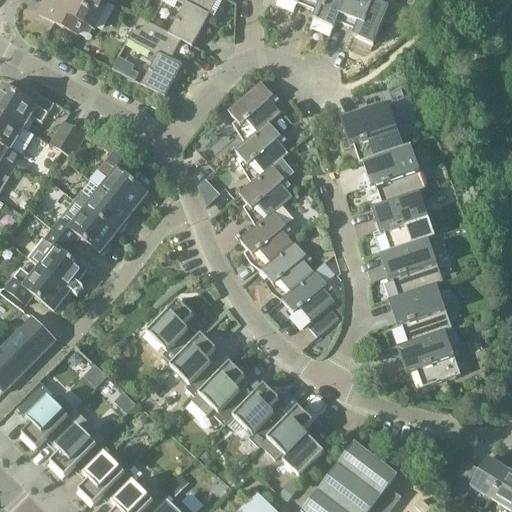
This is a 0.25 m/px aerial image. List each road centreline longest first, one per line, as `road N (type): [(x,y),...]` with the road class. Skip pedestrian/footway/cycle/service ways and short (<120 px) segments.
road 1 (residential): [(328,384),(288,363),(240,311),(203,249),(187,201)]
road 2 (residential): [(328,384),(357,317),(357,287),(324,175)]
road 3 (residential): [(170,139),(227,67),(273,58),(333,81)]
road 4 (residential): [(511,442),(418,420),(328,384)]
road 5 (residential): [(170,139),(0,50)]
road 6 (residential): [(63,342),(187,201)]
